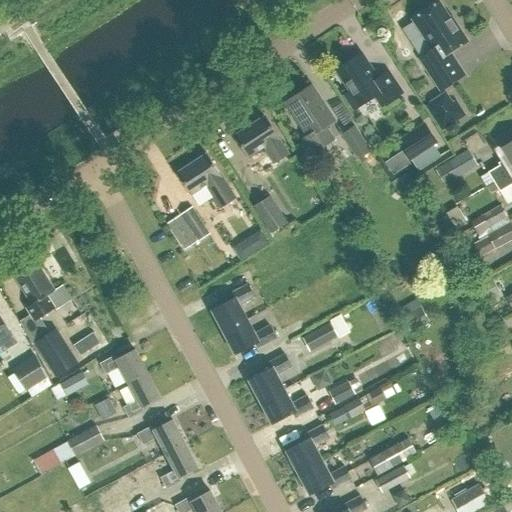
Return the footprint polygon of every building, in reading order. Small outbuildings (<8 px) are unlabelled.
[(453,24),(439,1),(412,19),(432,50),(419,58),(440,90),(464,74),(449,52),(467,40),(455,22),(453,24)] [(335,69),(350,91),(343,95),(352,110),(374,95),(381,105),(401,92),(388,72),(377,79),(360,53),(335,69)] [(333,121),(310,85),(286,101),(309,137),(302,141),(311,156),(335,141),(325,126),(333,121)] [(288,154),(264,116),(234,135),(248,157),(264,147),(274,162),(288,154)] [(438,143),(424,122),(396,140),(410,161),(438,143)] [(371,150),(355,125),(341,134),(356,159),(371,150)] [(488,172),(494,181),(511,170),(511,140),(502,147),(508,157),(498,163),(500,165),(488,172)] [(477,165),(468,150),(435,169),(444,184),(477,165)] [(236,198),(206,154),(177,172),(192,193),(206,184),(222,208),(236,198)] [(511,170),(494,181),(500,191),(511,184),(511,185),(511,170)] [(289,223),(272,195),(253,206),(270,234),(289,223)] [(507,215),(501,205),(472,221),(477,232),(507,215)] [(211,233),(193,206),(182,213),(200,240),(211,233)] [(198,241),(180,214),(167,223),(185,250),(198,241)] [(511,239),(511,224),(473,245),(480,257),(511,239)] [(261,229),(252,234),(260,248),(269,243),(261,229)] [(55,289),(37,263),(15,277),(32,303),(27,306),(35,319),(54,307),(46,295),(55,289)] [(500,291),(495,279),(480,285),(485,297),(500,291)] [(212,309),(224,332),(247,319),(239,305),(255,296),(248,283),(230,293),(233,298),(212,309)] [(0,346),(1,346),(3,351),(17,342),(0,316),(0,346)] [(255,333),(247,319),(224,332),(236,354),(255,344),(258,348),(277,337),(271,325),(255,333)] [(345,332),(338,319),(303,337),(310,351),(345,332)] [(79,363),(60,329),(36,343),(55,377),(79,363)] [(129,383),(147,373),(135,349),(117,359),(114,354),(99,362),(106,374),(120,367),(129,383)] [(249,379),(261,401),(284,389),(277,374),(292,366),(285,353),(266,363),(268,368),(249,379)] [(89,384),(83,372),(50,388),(56,400),(89,384)] [(147,373),(129,383),(137,399),(123,407),(129,418),(143,411),(141,408),(160,398),(147,373)] [(362,389),(357,378),(328,391),(333,403),(362,389)] [(386,399),(380,386),(369,391),(375,404),(386,399)] [(284,389),(261,401),(272,424),(294,412),(297,417),(314,407),(307,394),(292,403),(284,389)] [(366,411),(358,396),(338,408),(346,422),(366,411)] [(116,413),(109,397),(95,403),(101,419),(116,413)] [(367,436),(383,430),(378,418),(362,424),(367,436)] [(158,437),(166,453),(185,444),(172,419),(154,429),(152,425),(137,433),(143,444),(158,437)] [(428,423),(410,433),(416,445),(435,435),(428,423)] [(286,450),(298,472),(322,460),(314,445),(330,437),(323,424),(302,435),(305,440),(286,450)] [(104,441),(98,428),(55,449),(61,462),(104,441)] [(379,473),(403,461),(417,454),(409,438),(371,458),(379,473)] [(198,468),(185,444),(166,453),(175,469),(160,477),(167,489),(181,481),(179,478),(198,468)] [(115,454),(104,458),(101,449),(79,456),(86,478),(119,467),(115,454)] [(329,474),(322,460),(298,472),(310,495),(331,484),(333,488),(352,478),(345,465),(329,474)] [(411,477),(404,464),(376,479),(384,493),(411,477)] [(494,479),(487,466),(475,473),(483,485),(494,479)] [(472,511),(501,496),(493,482),(481,489),(478,483),(451,499),(458,511),(472,511)] [(187,511),(196,508),(197,511),(221,511),(210,490),(191,500),(189,496),(175,503),(179,511),(187,511)] [(340,511),(359,511),(368,508),(361,494),(341,505),(344,510),(340,511)]
